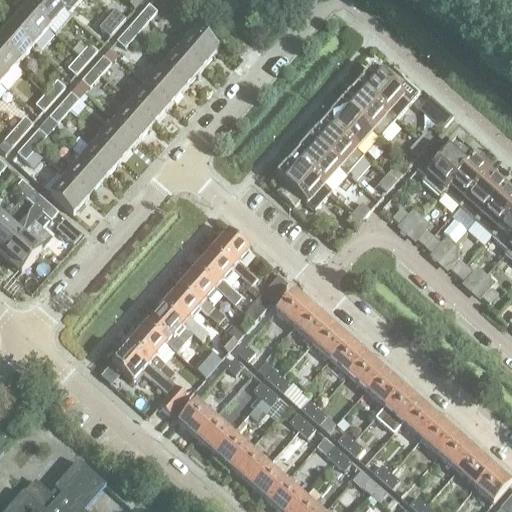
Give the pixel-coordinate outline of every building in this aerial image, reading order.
[(37,0),(27,12),(50,32),(67,14),(50,0),(37,0)] [(50,0),(67,14),(70,17),(84,0),(50,0)] [(135,11),(144,0),(125,0),(124,2),(135,11)] [(159,14),(151,7),(142,18),(150,25),(159,14)] [(50,32),(27,12),(11,30),(34,50),(50,32)] [(99,31),(110,40),(125,22),(114,13),(99,31)] [(150,25),(142,18),(126,37),(134,44),(150,25)] [(220,53),(198,33),(190,27),(181,38),(188,44),(181,52),(204,72),(220,53)] [(34,50),(11,30),(0,42),(0,53),(17,69),(34,50)] [(134,44),(126,37),(120,44),(128,51),(134,44)] [(87,65),(97,54),(89,47),(80,58),(87,65)] [(204,72),(181,52),(165,70),(187,90),(204,72)] [(17,69),(0,53),(0,86),(1,87),(17,69)] [(87,65),(80,58),(68,71),(76,78),(87,65)] [(106,60),(96,72),(104,79),(114,67),(106,60)] [(365,86),(360,92),(395,124),(411,105),(398,94),(406,85),(389,69),(381,79),(376,74),(375,75),(371,72),(361,83),(365,86)] [(187,90),(165,70),(148,88),(171,109),(187,90)] [(96,72),(85,84),(93,91),(104,79),(96,72)] [(55,102),(65,91),(57,84),(47,95),(55,102)] [(171,109),(148,88),(132,106),(155,127),(171,109)] [(350,95),(340,107),(372,135),(379,141),(395,124),(360,92),(354,98),(350,95)] [(55,102),(47,95),(36,108),(44,115),(55,102)] [(79,103),(71,96),(60,108),(68,115),(79,103)] [(453,121),(431,101),(420,113),(442,133),(453,121)] [(155,127),(132,106),(116,124),(138,145),(155,127)] [(333,122),(328,128),(356,153),(372,135),(340,107),(329,119),(333,122)] [(68,115),(60,108),(49,120),(57,127),(68,115)] [(22,139),(33,127),(25,120),(14,132),(22,139)] [(116,124),(99,143),(122,163),(138,145),(116,124)] [(319,131),(308,143),(347,177),(363,160),(356,153),(328,128),(322,134),(319,131)] [(22,139),(14,132),(4,144),(11,151),(22,139)] [(46,140),(38,133),(28,144),(36,152),(46,140)] [(424,134),(416,142),(426,151),(434,142),(424,134)] [(453,149),(445,141),(416,174),(424,181),(421,184),(439,200),(474,161),(463,151),(462,152),(455,146),(453,149)] [(426,151),(416,142),(408,152),(418,160),(426,151)] [(99,143),(83,161),(106,181),(122,163),(99,143)] [(301,158),(296,164),(324,189),(340,171),(347,178),(347,177),(308,143),(297,155),(301,158)] [(36,152),(28,144),(17,157),(25,164),(36,152)] [(83,161),(67,179),(90,199),(106,181),(83,161)] [(474,161),(439,200),(440,201),(443,198),(458,211),(489,176),(473,162),(474,161)] [(302,203),(315,214),(331,196),(324,189),(296,164),(290,170),(287,167),(276,178),(280,181),(279,182),(284,187),(276,196),(294,212),(302,203)] [(392,170),(385,178),(394,187),(402,179),(392,170)] [(53,182),(59,188),(50,198),(73,218),(90,199),(67,179),(60,174),(53,182)] [(489,176),(458,211),(474,225),(505,190),(489,176)] [(377,188),(386,196),(394,187),(385,178),(377,188)] [(23,199),(30,191),(22,184),(15,191),(23,199)] [(511,196),(505,190),(474,225),(490,239),(511,214),(511,196)] [(49,207),(30,191),(23,199),(42,215),(49,207)] [(360,206),(353,214),(362,222),(369,214),(360,206)] [(58,215),(49,207),(42,215),(51,223),(58,215)] [(399,228),(408,219),(401,212),(392,222),(399,228)] [(362,222),(353,214),(345,223),(354,231),(362,222)] [(511,214),(490,239),(506,254),(511,247),(511,214)] [(5,220),(0,225),(0,257),(2,259),(23,236),(5,220)] [(66,221),(58,230),(75,245),(83,236),(66,221)] [(42,253),(52,242),(34,226),(24,237),(23,236),(2,259),(21,276),(42,253)] [(417,244),(423,250),(432,240),(426,234),(417,244)] [(227,235),(210,254),(231,273),(250,290),(257,282),(238,266),(248,254),(227,235)] [(432,240),(423,250),(432,257),(440,247),(432,240)] [(231,273),(210,254),(193,273),(215,292),(234,308),(240,301),(221,285),(231,273)] [(449,273),(456,278),(464,269),(458,263),(449,273)] [(464,269),(456,278),(464,286),(473,276),(464,269)] [(215,292),(193,273),(177,292),(198,310),(217,327),(224,320),(204,303),(215,292)] [(261,299),(271,307),(288,288),(278,280),(261,299)] [(489,308),(497,298),(490,291),(481,301),(489,308)] [(198,310),(177,292),(160,310),(182,329),(201,346),(208,338),(189,321),(198,310)] [(293,294),(275,315),(294,331),(312,311),(293,294)] [(245,317),(254,326),(271,307),(261,299),(245,317)] [(182,329),(160,310),(144,329),(165,348),(185,365),(191,358),(171,341),(182,329)] [(330,327),(312,311),(294,331),(312,347),(330,327)] [(348,343),(330,327),(312,347),(329,363),(348,343)] [(165,348),(144,329),(128,348),(168,383),(174,376),(155,360),(165,348)] [(231,337),(220,350),(227,356),(239,343),(231,337)] [(366,359),(348,343),(329,363),(347,379),(366,359)] [(168,383),(128,348),(111,367),(132,386),(141,376),(160,393),(168,383)] [(274,390),(282,381),(246,348),(238,357),(247,366),(248,365),(266,381),(265,382),(274,390)] [(213,354),(197,372),(206,379),(222,361),(213,354)] [(384,374),(366,359),(347,379),(365,395),(384,374)] [(235,379),(243,370),(234,362),(226,371),(235,379)] [(402,390),(384,374),(365,395),(383,412),(402,390)] [(274,390),(283,398),(291,389),(282,381),(274,390)] [(263,404),(271,395),(261,386),(253,395),(263,404)] [(188,401),(178,392),(176,390),(159,409),(171,420),(188,401)] [(420,406),(402,390),(383,412),(401,428),(420,406)] [(271,411),(279,402),(271,395),(263,404),(271,411)] [(196,405),(177,427),(196,443),(215,422),(196,405)] [(310,421),(318,412),(309,405),(301,414),(310,421)] [(438,422),(420,406),(401,428),(419,444),(438,422)] [(310,421),(319,429),(327,420),(318,412),(310,421)] [(315,434),(297,418),(289,427),(344,475),(351,466),(334,450),(333,451),(315,434)] [(215,422),(196,443),(214,459),(233,437),(215,422)] [(456,438),(438,422),(419,444),(437,460),(456,438)] [(233,437),(214,459),(232,475),(251,453),(233,437)] [(346,453),(354,444),(345,437),(337,446),(346,453)] [(474,454),(456,438),(437,460),(455,476),(474,454)] [(346,453),(355,462),(363,453),(354,444),(346,453)] [(251,453),(232,475),(250,491),(269,469),(251,453)] [(492,470),(474,454),(455,476),(473,492),(492,470)] [(269,469),(250,491),(268,507),(286,485),(277,477),(282,470),(274,463),(269,469)] [(88,511),(107,490),(80,466),(40,510),(25,497),(14,509),(10,511),(88,511)] [(382,485),(390,476),(381,468),(373,478),(382,485)] [(511,486),(492,470),(473,492),(491,508),(511,486)] [(382,485),(392,494),(400,485),(390,476),(382,485)] [(286,485),(268,507),(273,511),(294,511),(305,501),(295,493),(301,486),(292,478),(286,485)] [(371,499),(379,490),(370,482),(362,491),(371,499)] [(380,507),(388,498),(379,490),(371,499),(380,507)] [(501,511),(511,511),(511,497),(500,511),(501,511)] [(316,511),(305,501),(294,511),(316,511)] [(412,511),(422,511),(426,508),(418,501),(410,510),(412,511)]
